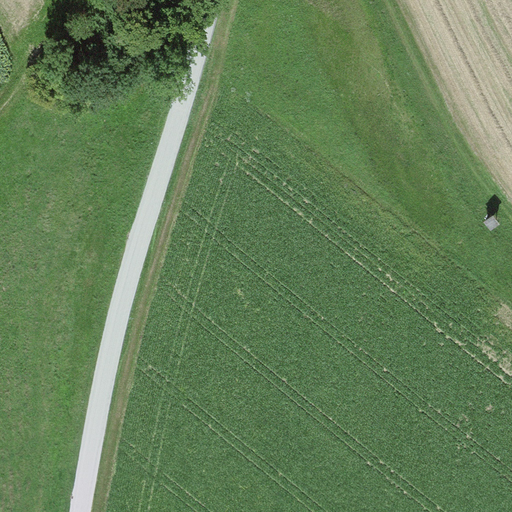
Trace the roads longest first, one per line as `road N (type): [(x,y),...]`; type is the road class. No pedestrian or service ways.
road 1 (unclassified): [(211,0),(122,308),(81,511)]
road 2 (track): [(388,0),(478,175),(511,217)]
road 3 (track): [(0,100),(69,0)]
